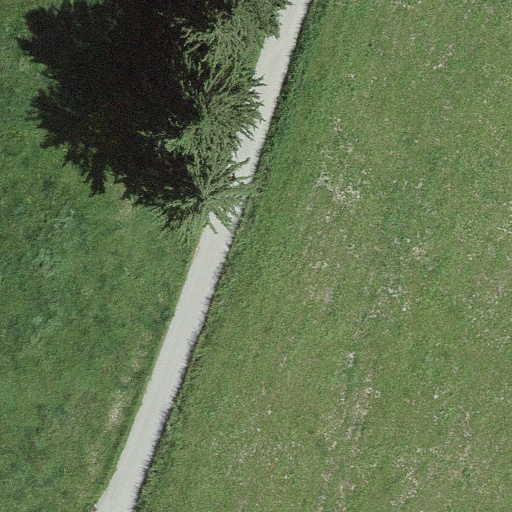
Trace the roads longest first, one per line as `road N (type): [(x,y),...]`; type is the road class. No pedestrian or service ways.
road 1 (track): [(307,0),(194,309)]
road 2 (unclassified): [(113,511),(194,309)]
